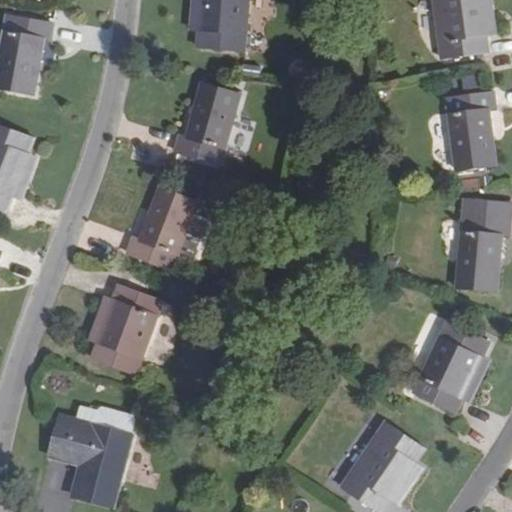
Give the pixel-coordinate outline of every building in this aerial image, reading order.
[(193,0),(191,32),(201,33),(204,0),(193,0)] [(250,0),(204,0),(201,33),(200,50),(246,53),(250,0)] [(435,0),(444,61),(490,55),(487,39),(482,0),(435,0)] [(500,38),(494,0),(482,0),(487,39),(500,38)] [(53,43),(56,23),(9,16),(0,67),(0,88),(37,95),(46,42),(53,43)] [(481,72),(464,77),(468,91),(485,86),(481,72)] [(176,155),(223,167),(243,93),(204,83),(189,136),(182,134),(176,155)] [(498,114),(495,91),(448,98),(458,174),(498,169),(491,115),(498,114)] [(0,209),(8,212),(15,197),(30,154),(36,137),(0,124),(0,209)] [(42,158),(30,154),(15,197),(27,201),(42,158)] [(135,237),(128,256),(173,273),(180,254),(193,219),(200,201),(163,187),(143,240),(135,237)] [(511,239),(511,234),(511,203),(466,199),(459,291),(499,294),(504,239),(511,239)] [(207,225),(193,219),(180,254),(189,257),(188,259),(194,261),(197,260),(199,252),(197,252),(204,234),(206,235),(208,227),(207,225)] [(164,300),(123,286),(117,301),(100,346),(95,362),(136,376),(164,300)] [(107,297),(90,342),(100,346),(117,301),(107,297)] [(458,415),(465,400),(485,357),(491,342),(451,323),(417,395),(458,415)] [(475,405),(493,361),(485,357),(465,400),(475,405)] [(84,408),(79,423),(133,436),(136,422),(133,417),(105,409),(100,412),(84,408)] [(75,498),(115,508),(133,436),(79,423),(64,418),(53,457),(84,465),(75,498)] [(377,511),(383,511),(391,500),(418,461),(427,449),(388,424),(344,489),(377,511)] [(428,468),(418,461),(391,500),(401,507),(428,468)]
